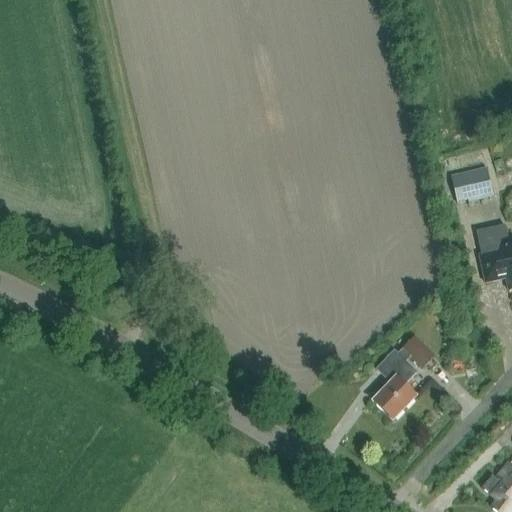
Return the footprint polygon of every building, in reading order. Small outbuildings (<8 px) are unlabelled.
[(457,204),(492,196),(486,170),(451,179),(457,204)] [(511,249),(509,250),(505,227),(476,234),(481,257),(479,258),(485,285),(506,280),(508,293),(511,291),(511,249)] [(433,358),(414,339),(403,351),(422,369),(433,358)] [(417,374),(394,352),(376,371),(391,385),(373,404),(392,422),(415,398),(404,388),(417,374)] [(462,360),(467,381),(478,378),(473,357),(462,360)] [(511,511),(511,463),(511,465),(509,464),(495,480),(492,478),(482,490),(497,503),(491,510),(494,511),(511,511)]
